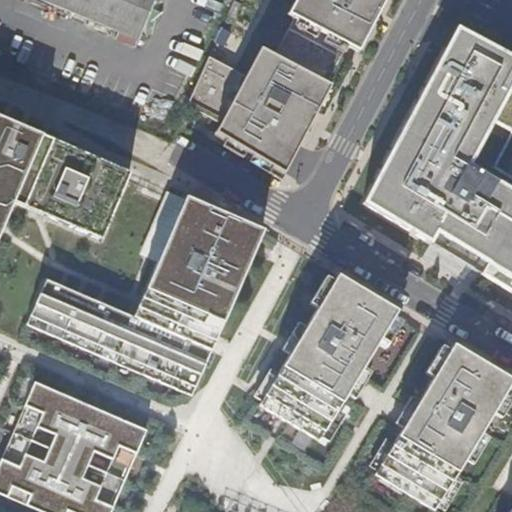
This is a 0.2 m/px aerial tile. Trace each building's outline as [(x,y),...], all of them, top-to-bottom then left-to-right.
[(41,0),(136,39),(152,0),(41,0)] [(292,0),(285,14),(291,18),(271,56),(258,48),(243,76),(208,54),(185,103),(218,122),(212,132),(281,173),(327,84),(324,82),(344,44),(355,50),(381,0),(292,0)] [(221,26),(214,40),(223,44),(230,29),(221,26)] [(511,57),(455,27),(362,204),(430,244),(436,234),(486,264),(480,274),(511,293),(511,178),(494,167),(511,132),(511,57)] [(0,223),(9,202),(12,197),(22,201),(20,207),(96,242),(125,175),(0,119),(0,223)] [(181,198),(163,190),(136,253),(154,261),(181,198)] [(130,316),(42,280),(22,325),(188,396),(259,230),(182,196),(181,198),(154,261),(130,316)] [(12,197),(9,202),(20,207),(22,201),(12,197)] [(436,234),(430,244),(480,274),(486,264),(436,234)] [(392,310),(333,275),(256,404),(316,439),(392,310)] [(509,380),(448,344),(372,475),(433,511),(509,380)] [(0,452),(0,495),(39,511),(107,511),(142,430),(30,382),(0,452)]
